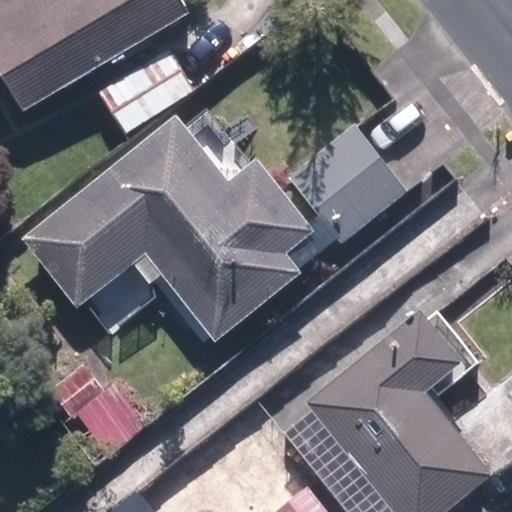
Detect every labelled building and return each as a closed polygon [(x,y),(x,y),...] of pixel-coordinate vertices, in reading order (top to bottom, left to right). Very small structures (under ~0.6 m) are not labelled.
[(1,0),(0,1),(0,11),(46,93),(204,5),(201,0),(1,0)] [(189,97),(164,55),(93,96),(118,139),(189,97)] [(315,255),(188,116),(51,240),(98,292),(158,237),(238,324),(315,255)] [(343,247),(406,196),(356,134),(293,185),(343,247)] [(438,313),(319,406),(401,511),(428,511),(499,457),(439,381),(472,356),(438,313)] [(265,511),(340,511),(318,478),(265,511)]
